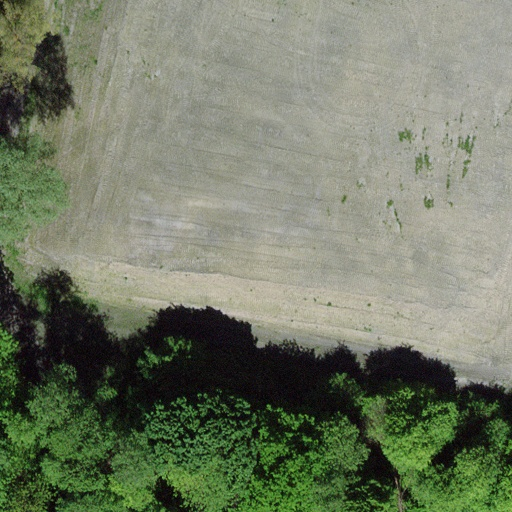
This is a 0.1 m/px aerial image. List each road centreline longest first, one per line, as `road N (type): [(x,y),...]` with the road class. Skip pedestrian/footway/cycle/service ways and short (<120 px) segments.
road 1 (track): [(0,320),(9,345),(150,511)]
road 2 (track): [(34,0),(0,176)]
